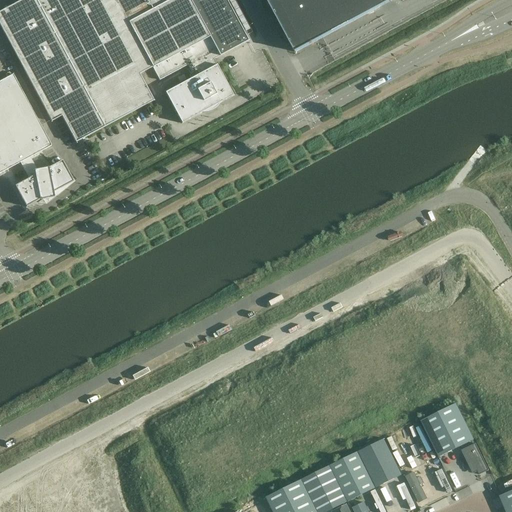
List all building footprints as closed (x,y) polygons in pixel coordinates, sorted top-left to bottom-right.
[(22,0),(0,12),(0,26),(51,122),(62,117),(76,143),(104,128),(154,101),(139,75),(152,68),(159,81),(187,66),(192,74),(189,76),(191,79),(165,93),(177,115),(182,124),(201,113),(203,113),(205,113),(207,113),(207,110),(213,107),(216,108),(217,107),(218,105),(220,104),(233,96),(216,65),(213,67),(210,62),(213,60),(234,49),(248,41),(225,0),(22,0)] [(267,0),(296,53),(393,0),(267,0)] [(28,179),(15,186),(26,208),(40,200),(54,198),(56,192),(73,182),(62,161),(49,168),(37,170),(30,158),(51,146),(13,75),(0,82),(0,173),(20,163),(28,179)] [(421,421),(439,457),(474,440),(456,404),(421,421)] [(421,422),(385,440),(403,475),(439,458),(421,422)] [(384,439),(358,452),(376,488),(402,475),(384,439)] [(480,475),(489,471),(476,444),(461,451),(472,472),(477,470),(478,472),(480,475)] [(357,453),(331,466),(348,502),(375,489),(357,453)] [(330,466),(302,480),(317,511),(327,511),(348,502),(330,466)] [(411,477),(406,479),(419,506),(424,504),(411,477)] [(316,511),(301,481),(267,498),(273,511),(316,511)] [(396,482),(391,484),(398,499),(403,497),(396,482)] [(511,511),(511,491),(500,497),(506,511),(511,511)] [(266,498),(239,511),(273,511),(266,498)]
